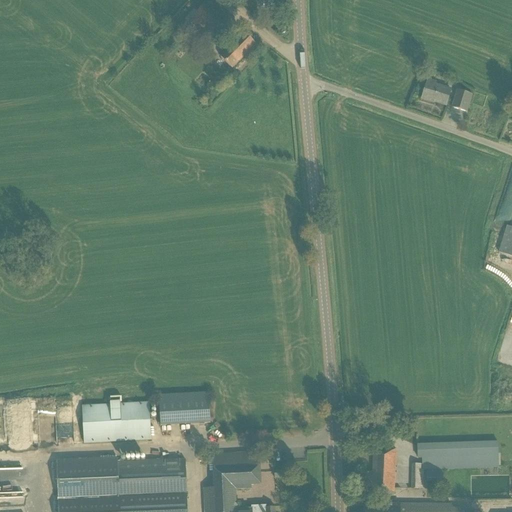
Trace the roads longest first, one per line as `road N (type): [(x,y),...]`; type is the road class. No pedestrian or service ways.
road 1 (tertiary): [(337,511),(303,84)]
road 2 (unclassified): [(303,84),(511,153)]
